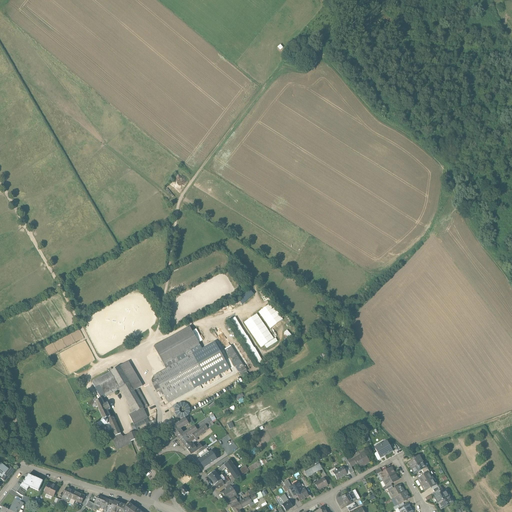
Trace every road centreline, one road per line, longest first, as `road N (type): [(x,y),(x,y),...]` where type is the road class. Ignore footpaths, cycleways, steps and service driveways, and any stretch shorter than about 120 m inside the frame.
road 1 (track): [(322,56),(307,69),(278,70),(197,172),(176,209),(156,334),(101,365)]
road 2 (unknown): [(0,181),(101,365)]
road 3 (residential): [(228,511),(179,450),(161,451),(151,462),(164,490)]
road 4 (residential): [(23,465),(144,501)]
